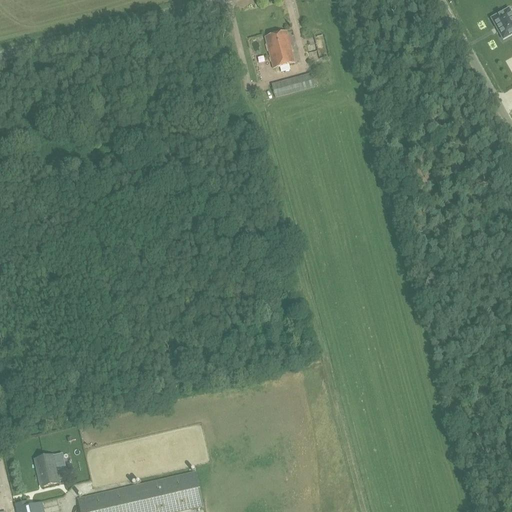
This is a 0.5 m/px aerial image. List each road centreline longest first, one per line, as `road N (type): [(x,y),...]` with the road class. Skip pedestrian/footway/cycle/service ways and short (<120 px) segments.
road 1 (tertiary): [(0,57),(225,0)]
road 2 (unclassified): [(511,126),(441,0)]
